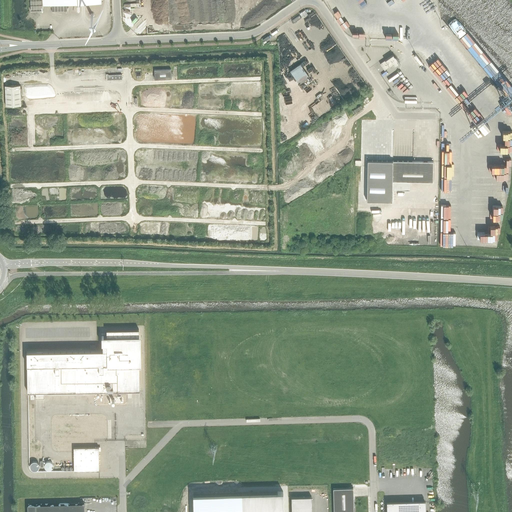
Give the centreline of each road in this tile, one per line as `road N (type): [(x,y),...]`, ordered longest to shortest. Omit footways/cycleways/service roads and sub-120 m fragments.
road 1 (unclassified): [(374,511),(372,430),(362,418),(181,424),(122,485),(123,511)]
road 2 (unclassified): [(314,272),(1,264)]
road 3 (unclassified): [(26,274),(314,272)]
road 4 (unknown): [(432,116),(437,191),(399,196),(389,184),(389,105)]
road 5 (unclassified): [(511,282),(314,272)]
road 6 (unclassified): [(118,41),(248,35),(304,0)]
road 7 (unclassified): [(316,0),(396,116),(436,116)]
